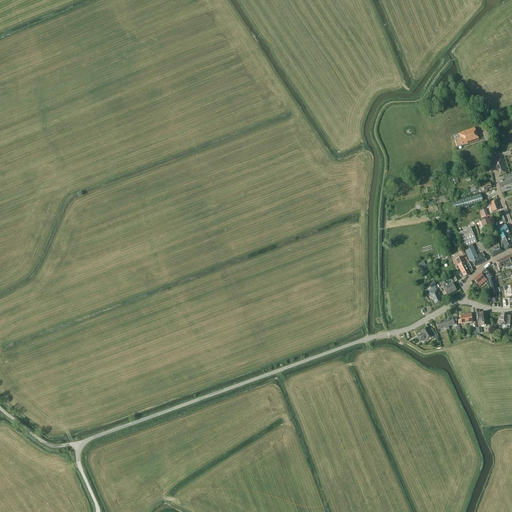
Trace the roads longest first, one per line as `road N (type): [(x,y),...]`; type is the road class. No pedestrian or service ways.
road 1 (tertiary): [(80,447),(463,302)]
road 2 (track): [(387,334),(378,297),(384,163),(374,127),(389,102),(423,97),(450,59)]
